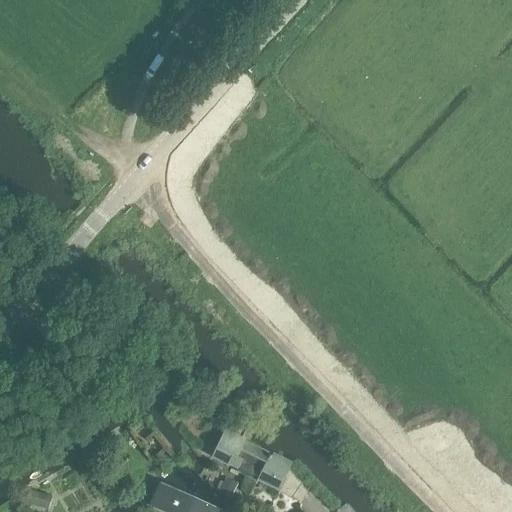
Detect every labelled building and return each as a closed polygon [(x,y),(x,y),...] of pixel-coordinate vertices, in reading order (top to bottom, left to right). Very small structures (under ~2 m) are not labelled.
[(292,465),(224,430),(210,458),(278,492),(292,465)] [(218,487),(232,494),(239,480),(225,474),(218,487)] [(97,497),(89,481),(69,490),(77,506),(97,497)] [(150,510),(155,511),(222,511),(160,484),(150,510)] [(30,490),(26,502),(48,510),(52,498),(30,490)]
